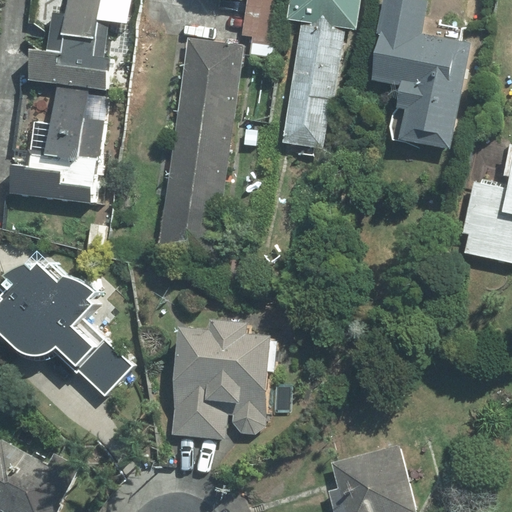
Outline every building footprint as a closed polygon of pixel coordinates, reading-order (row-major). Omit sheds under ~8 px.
[(111,0),(79,0),(79,11),(56,9),(53,47),(38,46),(36,79),(63,81),(122,86),(125,52),(108,51),(111,0)] [(291,140),(338,147),(357,25),(369,27),(372,0),(301,0),(299,16),(309,18),(291,140)] [(407,139),(462,148),(470,97),(476,98),(485,37),(434,29),(439,0),(395,0),(383,79),(408,83),(405,105),(412,106),(407,139)] [(255,40),(198,32),(171,245),(228,252),(255,40)] [(114,91),(63,88),(61,118),(40,117),(37,152),(24,151),(21,196),(107,202),(114,91)] [(511,179),(487,174),(471,250),(511,259),(511,179)] [(118,290),(91,266),(84,275),(55,249),(18,291),(0,274),(0,325),(41,362),(55,347),(115,400),(148,363),(95,316),(118,290)] [(267,328),(267,318),(225,315),(224,325),(194,322),(190,381),(184,381),(180,436),(235,440),(236,423),(247,424),(247,433),(267,434),(268,426),(275,427),(278,396),(283,396),(288,329),(267,328)] [(57,461),(0,427),(0,499),(21,511),(65,511),(93,466),(64,449),(57,461)] [(339,489),(344,511),(421,511),(427,511),(410,443),(342,460),(349,487),(339,489)]
